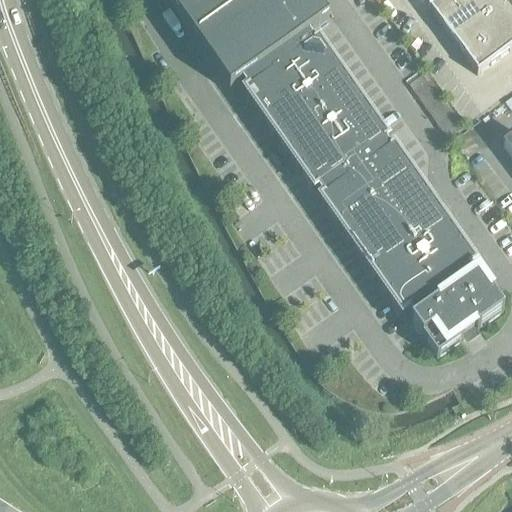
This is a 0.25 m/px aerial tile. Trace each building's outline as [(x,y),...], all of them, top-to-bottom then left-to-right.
[(228,93),(241,85),(308,37),(320,28),(327,23),(311,0),(162,0),(207,62),(228,93)] [(441,27),(458,15),(446,0),(441,0),(427,11),(428,12),(429,12),(441,27)] [(446,0),(458,15),(470,31),(486,19),(471,0),(446,0)] [(471,0),(486,19),(502,7),(496,0),(471,0)] [(511,20),(511,0),(510,0),(502,7),(511,20)] [(486,19),(510,52),(511,50),(511,20),(502,7),(486,19)] [(453,43),(470,31),(458,15),(441,27),(453,43)] [(494,64),(510,52),(486,19),(470,31),(482,47),(494,64)] [(453,43),(465,60),(482,47),(470,31),(453,43)] [(313,195),(316,193),(321,200),(318,202),(401,319),(408,314),(413,321),(473,279),(468,272),(475,267),(392,150),(389,152),(384,145),(387,142),(317,43),(313,45),(308,37),(241,85),(246,92),(243,95),(313,195)] [(465,60),(476,75),(475,76),(476,77),(494,64),(482,47),(465,60)] [(511,138),(501,147),(511,161),(511,138)] [(473,279),(413,321),(409,324),(436,361),(462,342),(460,339),(474,329),(476,332),(503,314),(476,276),(473,279)]
